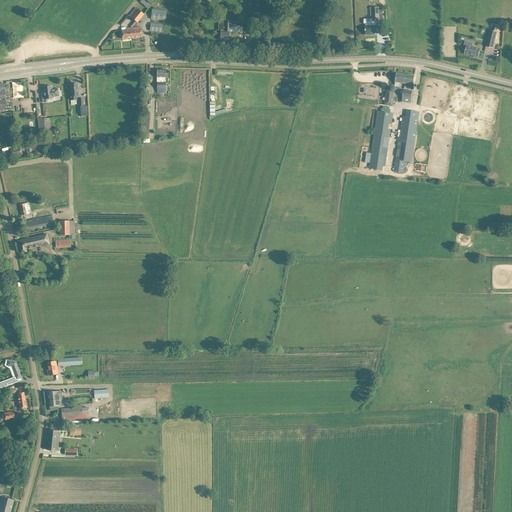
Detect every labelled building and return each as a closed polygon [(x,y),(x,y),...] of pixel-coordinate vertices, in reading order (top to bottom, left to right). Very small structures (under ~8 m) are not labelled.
[(136,7),(128,15),(137,23),(144,14),(136,7)] [(153,7),(153,9),(152,9),(151,19),(166,20),(166,12),(167,12),(167,9),(153,7)] [(379,7),(371,8),(372,20),(380,20),(379,7)] [(220,31),(220,34),(220,39),(229,40),(229,32),(230,32),(241,32),(240,32),(240,26),(236,26),(235,27),(230,27),(231,22),(228,21),(227,21),(225,21),(224,31),(220,31)] [(365,30),(365,31),(366,31),(366,35),(370,34),(370,33),(377,33),(376,22),(365,23),(365,30)] [(150,23),(150,31),(162,32),(162,24),(150,23)] [(140,27),(131,28),(132,38),(141,37),(140,27)] [(121,31),(122,34),(122,39),(132,38),(131,28),(126,29),(126,30),(121,31)] [(486,47),(493,48),(497,32),(490,30),(486,47)] [(466,47),(464,54),(478,57),(480,49),(472,47),(472,43),(465,41),(464,47),(466,47)] [(156,69),(156,74),(157,77),(157,93),(166,93),(165,69),(156,69)] [(395,82),(395,86),(399,86),(400,83),(413,85),(414,76),(396,73),(395,82)] [(0,113),(0,112),(0,109),(11,109),(11,105),(12,105),(12,102),(11,102),(10,87),(5,87),(4,87),(4,84),(0,83),(0,113)] [(44,99),(53,98),(53,97),(59,96),(58,89),(52,90),(51,86),(49,86),(45,86),(45,87),(44,87),(44,91),(43,92),(44,99)] [(386,88),(384,105),(392,106),(392,103),(394,103),(394,101),(393,101),(394,89),(386,88)] [(403,90),(402,97),(402,102),(411,103),(412,91),(403,90)] [(395,160),(393,171),(403,173),(404,164),(406,164),(407,161),(412,162),(419,112),(407,110),(406,116),(402,115),(399,138),(397,137),(397,139),(399,139),(396,160),(395,160)] [(369,168),(383,170),(383,166),(385,166),(393,113),(377,111),(369,168)] [(55,136),(54,125),(50,125),(49,117),(38,119),(40,137),(55,136)] [(21,147),(11,149),(12,157),(22,155),(21,147)] [(29,203),(24,204),(20,205),(22,215),(26,214),(31,213),(29,203)] [(23,231),(27,229),(36,228),(36,227),(53,224),(51,215),(24,221),(25,222),(21,223),(23,231)] [(74,220),(59,221),(60,235),(75,234),(74,220)] [(49,244),(47,234),(17,241),(20,253),(26,251),(26,249),(49,244)] [(70,239),(55,240),(56,247),(71,247),(70,239)] [(21,378),(22,378),(18,369),(17,367),(18,367),(16,362),(7,360),(6,366),(10,366),(11,367),(15,377),(0,382),(0,388),(15,383),(22,380),(21,379),(21,378)] [(56,361),(52,361),(47,362),(49,370),(47,370),(48,376),(58,374),(56,361)] [(101,390),(95,390),(95,398),(102,398),(109,397),(108,389),(101,390)] [(50,407),(62,406),(61,391),(48,392),(50,407)] [(18,397),(18,401),(17,401),(17,404),(19,404),(20,408),(26,407),(25,396),(24,396),(24,392),(18,393),(18,397)] [(88,407),(82,407),(82,405),(72,406),(72,408),(61,409),(62,424),(67,424),(67,420),(89,418),(88,414),(88,407)] [(47,450),(52,450),(58,451),(59,447),(55,446),(56,436),(60,436),(60,431),(49,430),(47,450)] [(0,511),(10,511),(14,500),(9,498),(1,496),(0,500),(0,511)]
